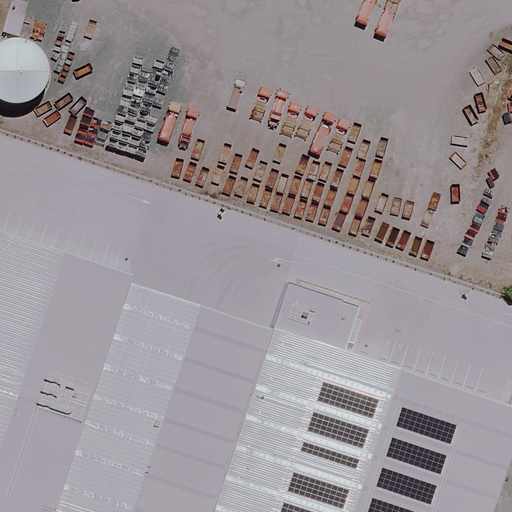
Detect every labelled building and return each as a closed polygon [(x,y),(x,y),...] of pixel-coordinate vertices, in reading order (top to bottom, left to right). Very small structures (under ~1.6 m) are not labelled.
[(487,91),(477,87),(467,112),(477,116),(487,91)] [(480,126),(465,121),(460,137),(475,142),(480,126)] [(339,264),(326,261),(317,290),(330,294),(339,264)] [(133,358),(106,349),(97,376),(123,385),(133,358)] [(10,398),(0,393),(0,409),(5,411),(10,398)] [(50,511),(71,455),(38,443),(12,511),(50,511)] [(403,475),(374,466),(369,481),(398,491),(403,475)] [(431,485),(407,478),(402,493),(426,500),(431,485)] [(256,511),(261,500),(206,480),(194,511),(256,511)] [(511,511),(511,505),(443,484),(437,503),(467,511),(511,511)] [(301,511),(279,503),(275,511),(301,511)]
